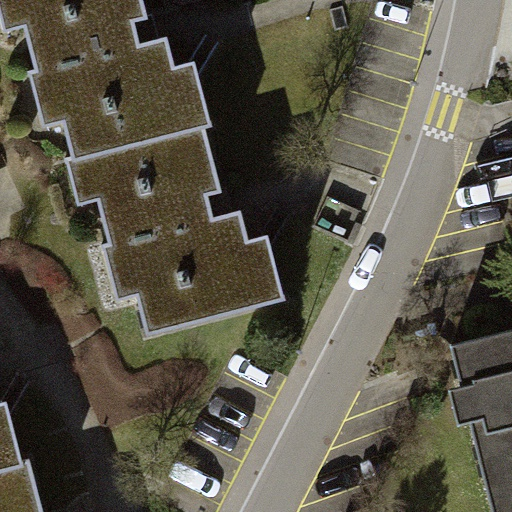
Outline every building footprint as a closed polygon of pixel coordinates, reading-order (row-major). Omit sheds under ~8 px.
[(147,0),(11,0),(42,140),(72,134),(79,170),(214,141),(197,65),(163,73),(147,0)] [(214,141),(79,170),(92,229),(120,223),(148,352),(293,321),(275,239),(237,248),(214,141)] [(511,511),(511,332),(453,347),(464,389),(456,391),(465,426),(473,424),(494,511),(511,511)] [(0,411),(0,486),(31,479),(14,408),(0,411)] [(38,511),(31,479),(0,486),(0,511),(38,511)]
